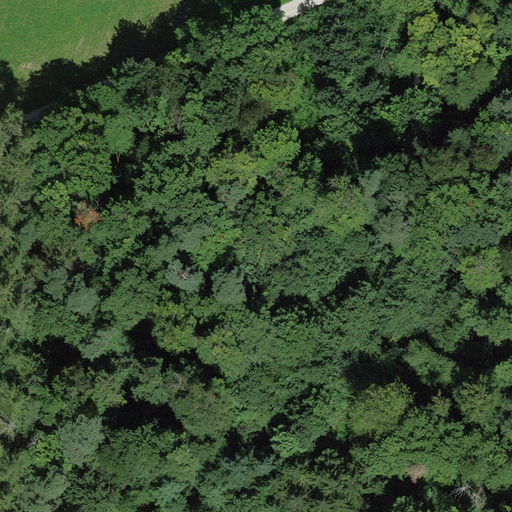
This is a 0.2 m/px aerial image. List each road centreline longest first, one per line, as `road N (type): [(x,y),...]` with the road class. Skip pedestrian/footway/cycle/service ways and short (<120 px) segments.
road 1 (track): [(0,137),(323,0)]
road 2 (track): [(453,401),(390,511)]
